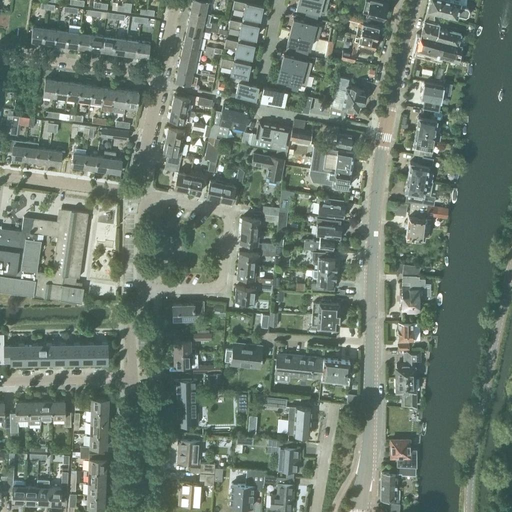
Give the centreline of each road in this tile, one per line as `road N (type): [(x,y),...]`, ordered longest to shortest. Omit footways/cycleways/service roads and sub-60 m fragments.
road 1 (tertiary): [(470,511),(511,270)]
road 2 (residential): [(142,291),(212,288),(222,280),(228,221),(218,210),(146,200)]
road 3 (secondary): [(370,342),(385,133)]
road 4 (secondary): [(360,511),(370,342)]
road 5 (residential): [(0,54),(157,75)]
road 6 (residential): [(136,191),(0,175)]
road 7 (secondary): [(385,133),(417,0)]
road 8 (residential): [(147,511),(146,437),(135,416),(133,378)]
road 9 (residential): [(0,381),(133,378)]
road 10 (residential): [(396,0),(373,126)]
